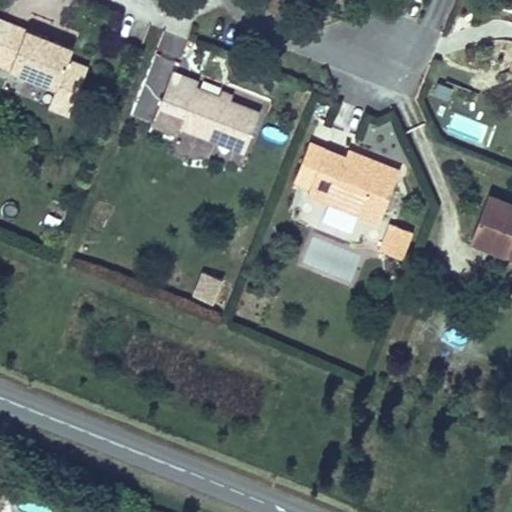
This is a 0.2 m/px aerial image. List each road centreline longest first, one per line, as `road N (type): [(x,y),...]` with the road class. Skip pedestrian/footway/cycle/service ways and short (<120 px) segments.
road 1 (tertiary): [(0,393),(280,511)]
road 2 (residential): [(235,0),(256,24),(315,52),(396,49)]
